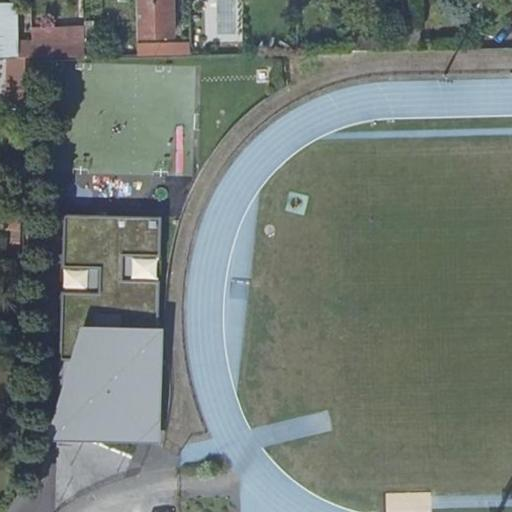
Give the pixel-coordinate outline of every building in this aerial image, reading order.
[(138,0),(139,36),(173,35),(173,0),(138,0)] [(446,0),(423,0),(425,28),(453,28),(453,9),(447,9),(446,0)] [(0,55),(30,57),(30,42),(15,42),(14,9),(0,9),(0,55)] [(385,38),(385,24),(352,24),(352,49),(373,49),(372,38),(385,38)] [(30,42),(30,57),(85,57),(84,25),(31,26),(30,42)] [(405,28),(406,38),(406,50),(422,49),(421,28),(405,28)] [(406,50),(406,38),(388,39),(389,51),(406,50)] [(139,45),(139,55),(191,54),(191,44),(139,45)] [(20,228),(21,207),(0,208),(0,229),(9,229),(20,228)] [(147,377),(136,336),(161,336),(162,282),(134,281),(125,281),(125,257),(134,257),(162,258),(163,218),(65,216),(64,270),(91,270),(101,270),(100,294),(91,294),(63,293),(61,361),(77,362),(76,438),(116,439),(116,430),(159,431),(160,377),(147,377)] [(20,252),(20,228),(9,229),(8,252),(20,252)] [(7,264),(20,263),(20,252),(8,252),(7,264)] [(125,281),(134,281),(134,257),(125,257),(125,281)] [(91,270),(91,294),(100,294),(101,270),(91,270)] [(77,362),(61,361),(60,447),(68,447),(76,447),(76,438),(77,362)] [(0,381),(13,381),(12,364),(0,364),(0,381)]
